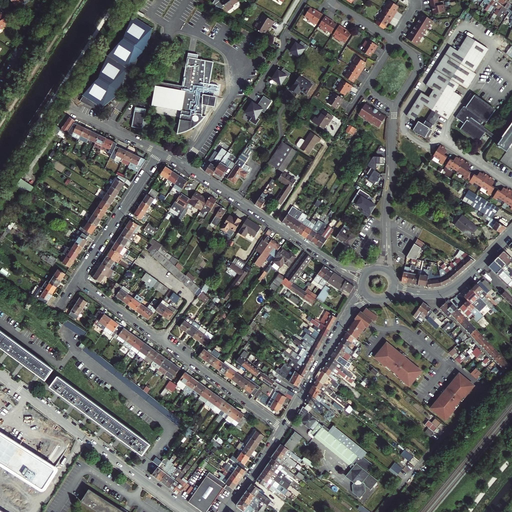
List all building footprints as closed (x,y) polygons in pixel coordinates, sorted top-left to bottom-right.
[(231,7),(238,2),(236,0),(223,0),(220,2),(219,1),(213,5),(220,10),(224,8),(227,12),(232,9),(231,7)] [(388,0),(382,10),(392,16),(396,11),(395,10),(397,6),(395,5),(393,4),(388,0)] [(427,0),(429,6),(430,6),(431,9),(431,13),(442,11),(441,4),(437,4),(435,0),(427,0)] [(483,0),(483,1),(487,3),(488,1),(490,3),(486,9),(488,10),(495,0),(483,0)] [(497,2),(499,4),(501,0),(495,0),(488,10),(487,13),(488,14),(497,2)] [(496,16),(498,12),(506,0),(501,0),(499,4),(495,9),(497,10),(494,14),(490,20),(492,22),(496,16)] [(511,0),(506,0),(498,12),(496,16),(499,18),(502,14),(501,13),(502,11),(504,13),(506,11),(509,13),(511,8),(511,5),(510,5),(511,1),(511,0)] [(313,10),(310,8),(304,16),(308,19),(307,20),(314,24),(315,23),(316,24),(322,14),(316,10),(315,11),(313,10)] [(0,29),(1,28),(3,29),(6,27),(7,25),(12,21),(8,15),(6,16),(3,10),(0,11),(0,29)] [(392,16),(382,10),(376,19),(385,25),(387,22),(388,23),(392,16)] [(413,43),(424,27),(430,19),(419,12),(417,16),(418,17),(416,18),(412,26),(407,32),(407,33),(406,32),(403,36),(413,43)] [(326,33),(327,31),(331,34),(336,25),(333,23),(330,21),(331,20),(325,16),(318,26),(321,27),(320,29),(326,33)] [(99,107),(100,107),(112,98),(117,91),(120,85),(124,77),(125,74),(128,76),(134,73),(134,67),(131,65),(133,62),(144,52),(152,30),(133,17),(81,94),(82,95),(78,100),(97,110),(99,107)] [(254,29),(259,32),(258,33),(264,36),(269,29),(270,30),(274,23),(263,17),(258,25),(257,24),(254,29)] [(339,25),(333,35),(335,36),(334,38),(340,42),(341,40),(345,42),(350,34),(347,32),(345,30),(345,29),(339,25)] [(431,128),(439,115),(447,119),(462,96),(455,92),(459,85),(467,89),(477,74),(475,72),(489,50),(472,38),(462,53),(455,48),(430,86),(434,89),(438,91),(437,93),(433,98),(425,93),(410,117),(418,122),(428,107),(435,112),(426,125),(422,122),(416,131),(417,132),(417,134),(418,133),(418,135),(419,134),(424,137),(426,134),(429,136),(433,130),(431,128)] [(361,52),(369,57),(372,53),(373,51),(374,51),(377,47),(368,41),(367,43),(365,42),(362,47),(363,48),(361,52)] [(294,46),(290,52),(299,58),(304,50),(306,51),(309,47),(301,42),(299,45),(296,43),(295,43),(296,44),(294,47),(294,46)] [(18,48),(15,52),(10,60),(16,64),(23,52),(18,48)] [(206,107),(211,108),(213,98),(202,96),(203,87),(208,87),(213,63),(196,60),(197,56),(187,54),(181,87),(156,82),(151,106),(181,112),(177,135),(181,134),(187,132),(192,129),(196,126),(198,124),(201,122),(205,117),(204,116),(205,113),(206,107)] [(350,67),(360,74),(364,68),(363,67),(365,63),(356,57),(355,57),(353,60),(353,62),(350,67)] [(356,80),(360,74),(350,67),(344,77),(352,82),(355,79),(356,80)] [(276,73),(272,79),(281,85),(286,77),(288,78),(291,74),(283,69),(281,72),(278,70),(278,71),(277,74),(276,73)] [(308,94),(313,86),(300,77),(291,90),(298,94),(301,90),(308,94)] [(342,80),(336,90),(345,95),(347,92),(348,93),(352,86),(342,80)] [(344,100),(334,93),(328,104),(336,109),(339,106),(340,106),(344,100)] [(463,104),(467,106),(474,96),(471,93),(463,104)] [(496,110),(475,95),(474,96),(467,106),(466,107),(465,106),(456,118),(464,124),(460,129),(479,142),(485,133),(469,121),(471,118),(481,125),(484,120),(487,123),(496,110)] [(250,105),(245,112),(252,117),(249,121),(256,125),(260,119),(257,117),(261,111),(264,113),(272,101),(263,96),(257,105),(252,102),(252,103),(253,103),(251,106),(250,105)] [(366,103),(359,114),(366,118),(365,119),(372,123),(373,123),(379,127),(386,116),(378,111),(379,110),(374,108),(366,103)] [(319,126),(321,121),(325,116),(326,117),(329,114),(319,107),(314,115),(311,113),(307,118),(319,126)] [(142,127),(145,110),(134,108),(131,124),(142,127)] [(67,135),(74,123),(76,121),(70,117),(62,129),(57,126),(53,132),(64,139),(67,135)] [(471,118),(469,121),(485,133),(499,143),(501,140),(481,125),(471,118)] [(67,135),(79,140),(85,128),(74,123),(67,135)] [(355,127),(350,124),(346,131),(351,134),(355,127)] [(511,144),(511,124),(501,140),(499,143),(497,145),(499,146),(498,147),(500,148),(501,148),(507,152),(511,144)] [(86,144),(88,140),(92,132),(85,128),(79,140),(86,144)] [(319,141),(321,138),(311,131),(305,140),(302,138),(300,139),(297,144),(297,146),(300,148),(308,154),(317,140),(319,141)] [(88,140),(96,143),(99,135),(92,132),(88,140)] [(101,150),(102,149),(107,138),(99,135),(96,143),(94,146),(101,150)] [(113,154),(117,146),(118,144),(107,138),(102,149),(113,154)] [(297,151),(282,142),(268,162),(283,172),(297,151)] [(446,148),(441,144),(434,156),(441,160),(440,162),(443,165),(448,157),(445,155),(448,151),(445,149),(446,148)] [(111,157),(122,163),(127,151),(117,146),(113,154),(111,157)] [(246,147),(239,158),(237,161),(232,168),(234,169),(227,179),(235,184),(241,176),(245,178),(248,173),(246,172),(249,167),(245,164),(249,157),(248,156),(251,151),(246,147)] [(215,151),(208,162),(211,164),(205,172),(211,176),(214,173),(228,152),(222,148),(218,153),(215,151)] [(233,151),(230,149),(228,152),(214,173),(221,178),(228,167),(231,169),(232,168),(237,161),(234,159),(230,156),(233,151)] [(122,163),(129,166),(135,155),(127,151),(122,163)] [(129,167),(139,172),(146,160),(135,155),(129,166),(129,167)] [(458,171),(465,160),(460,157),(459,158),(457,156),(454,160),(451,158),(446,166),(449,168),(451,166),(458,171)] [(371,168),(376,171),(376,164),(383,164),(383,157),(373,157),(367,165),(371,168)] [(470,163),(465,160),(458,171),(465,176),(463,178),(467,180),(472,172),(469,170),(471,166),(469,164),(470,163)] [(161,175),(168,180),(174,172),(166,167),(161,175)] [(367,180),(374,185),(376,182),(377,182),(380,178),(379,178),(377,176),(379,173),(376,171),(371,168),(366,174),(370,176),(367,180)] [(168,180),(176,184),(181,176),(174,172),(168,180)] [(279,179),(286,184),(275,200),(281,203),(296,181),(283,172),(279,179)] [(481,186),(489,175),(484,172),(483,173),(480,172),(478,175),(475,173),(475,174),(473,173),(468,180),(470,181),(473,184),(474,182),(481,186)] [(119,175),(117,174),(111,184),(113,186),(119,175)] [(119,175),(113,186),(120,191),(128,179),(123,177),(119,175)] [(493,178),(489,175),(481,186),(488,191),(487,193),(490,195),(496,187),(493,185),(495,181),(492,180),(493,178)] [(183,189),(188,181),(181,176),(176,184),(183,189)] [(21,179),(16,187),(28,195),(33,187),(21,179)] [(272,180),(268,185),(273,188),(276,182),(272,180)] [(113,186),(108,193),(115,198),(120,191),(113,186)] [(505,201),(511,190),(511,189),(507,187),(506,189),(504,187),(501,191),(498,189),(493,197),(497,199),(498,197),(505,201)] [(266,189),(255,205),(260,209),(262,206),(264,207),(267,204),(265,202),(271,192),(266,189)] [(359,189),(351,201),(358,206),(358,205),(365,209),(362,212),(369,217),(376,206),(367,200),(369,196),(359,189)] [(492,219),(499,208),(469,190),(464,198),(472,203),(470,206),(473,208),(478,211),(484,214),(487,216),(488,216),(492,219)] [(148,195),(143,201),(150,206),(152,203),(155,204),(157,201),(155,199),(157,196),(150,192),(148,195)] [(191,200),(182,214),(178,221),(182,224),(188,213),(190,209),(193,211),(202,196),(196,192),(191,200)] [(108,193),(103,200),(111,205),(115,198),(108,193)] [(172,208),(182,214),(191,200),(181,194),(172,208)] [(202,196),(193,211),(196,207),(202,211),(209,200),(202,196)] [(209,200),(202,211),(198,218),(201,220),(209,206),(212,209),(216,203),(218,200),(211,196),(209,200)] [(98,207),(106,212),(111,205),(103,200),(98,207)] [(150,206),(143,201),(139,208),(146,213),(150,206)] [(227,210),(216,203),(212,209),(211,211),(217,215),(210,226),(216,229),(218,227),(217,227),(227,210)] [(96,211),(94,215),(101,220),(106,212),(98,207),(96,211)] [(135,215),(142,219),(146,213),(139,208),(135,215)] [(292,229),(300,217),(301,216),(302,213),(297,210),(293,217),(287,226),(292,229)] [(301,216),(300,217),(292,229),(296,232),(305,219),(307,216),(302,213),(301,216)] [(293,217),(288,214),(282,223),(287,226),(293,217)] [(94,215),(89,222),(97,227),(101,220),(94,215)] [(229,215),(221,228),(226,231),(229,228),(234,231),(241,220),(236,216),(234,218),(229,215)] [(455,225),(474,236),(479,229),(462,216),(455,225)] [(495,225),(493,228),(501,233),(507,228),(492,219),(488,216),(487,216),(486,219),(495,225)] [(248,219),(239,233),(246,237),(249,233),(256,237),(262,228),(248,219)] [(310,222),(305,219),(296,232),(301,235),(310,222)] [(493,228),(495,225),(486,219),(485,220),(492,225),(491,227),(493,228)] [(131,220),(126,228),(134,233),(139,225),(131,220)] [(81,227),(79,230),(88,236),(90,233),(92,234),(97,227),(89,222),(84,229),(81,227)] [(315,225),(310,222),(301,235),(306,239),(315,225)] [(148,224),(146,227),(155,232),(157,230),(148,224)] [(320,228),(315,225),(306,239),(311,242),(320,228)] [(472,238),(474,236),(455,225),(472,238)] [(328,226),(325,232),(316,245),(321,249),(333,230),(328,226)] [(155,232),(146,227),(144,230),(153,235),(155,232)] [(126,228),(121,235),(132,242),(137,235),(136,234),(134,233),(126,228)] [(316,245),(325,232),(320,228),(311,242),(316,245)] [(356,236),(343,228),(336,238),(349,247),(356,236)] [(257,249),(262,253),(273,239),(269,236),(273,231),(269,229),(261,242),(257,249)] [(73,241),(76,243),(83,247),(88,240),(86,240),(88,236),(79,230),(76,235),(77,235),(73,241)] [(121,235),(117,242),(127,249),(132,242),(121,235)] [(273,239),(262,253),(261,256),(255,264),(260,268),(270,254),(274,257),(282,246),(273,239)] [(417,239),(415,244),(421,248),(424,243),(417,239)] [(127,249),(117,242),(112,249),(123,256),(127,249)] [(72,249),(79,254),(83,247),(76,243),(72,249)] [(412,259),(416,259),(420,253),(418,252),(421,248),(415,244),(414,244),(407,257),(412,259)] [(66,255),(68,256),(75,261),(79,254),(72,249),(69,248),(67,246),(63,253),(66,255)] [(276,257),(277,258),(274,262),(282,267),(285,263),(289,266),(296,257),(291,253),(290,255),(282,248),(276,257)] [(112,249),(107,256),(115,262),(118,263),(123,256),(112,249)] [(455,256),(458,259),(459,260),(467,268),(475,261),(474,261),(468,257),(469,255),(466,253),(460,250),(455,256)] [(511,258),(504,251),(498,257),(508,266),(511,263),(511,258)] [(304,252),(300,258),(307,264),(312,258),(304,252)] [(165,257),(168,260),(170,262),(173,258),(166,253),(164,256),(165,257)] [(68,256),(63,263),(70,268),(75,261),(68,256)] [(110,269),(115,262),(107,256),(103,264),(110,269)] [(237,257),(233,263),(238,267),(241,270),(242,269),(246,263),(237,257)] [(511,270),(508,266),(498,257),(495,261),(504,270),(511,277),(511,275),(511,270)] [(300,258),(295,265),(303,270),(307,264),(300,258)] [(458,259),(452,263),(451,262),(449,264),(451,265),(459,275),(467,268),(459,260),(458,259)] [(504,270),(495,261),(489,267),(508,286),(511,281),(511,280),(510,278),(503,271),(504,270)] [(177,268),(179,269),(181,272),(181,271),(185,268),(178,263),(176,267),(177,268)] [(230,267),(240,275),(228,291),(231,294),(232,293),(247,274),(241,270),(238,267),(233,263),(230,267)] [(108,273),(110,269),(103,264),(98,271),(106,276),(109,278),(111,275),(108,273)] [(442,267),(443,269),(447,275),(452,281),(453,281),(459,275),(451,265),(447,268),(445,264),(441,266),(442,267)] [(295,265),(290,272),(292,273),(293,272),(298,276),(303,270),(295,265)] [(407,283),(412,284),(416,268),(416,266),(411,265),(410,267),(407,283)] [(323,278),(329,269),(324,266),(321,271),(319,273),(318,274),(313,282),(318,286),(320,283),(321,281),(322,281),(324,279),(323,278)] [(402,277),(401,282),(407,283),(410,267),(405,266),(402,277)] [(418,285),(426,287),(427,282),(428,281),(429,272),(430,267),(428,267),(428,270),(424,269),(423,274),(420,274),(418,285)] [(421,270),(416,268),(412,284),(418,285),(420,274),(421,270)] [(59,269),(54,276),(61,281),(66,274),(59,269)] [(326,285),(329,281),(334,273),(329,269),(323,278),(324,279),(322,281),(321,281),(320,283),(325,287),(326,285)] [(438,271),(439,279),(442,287),(450,283),(452,281),(447,275),(443,269),(438,271)] [(504,270),(503,271),(510,278),(511,277),(504,270)] [(101,283),(106,276),(98,271),(93,278),(101,283)] [(292,273),(290,272),(285,278),(286,278),(293,283),(298,276),(293,272),(292,273)] [(142,280),(146,283),(151,276),(147,273),(142,280)] [(334,273),(329,281),(343,291),(345,289),(351,293),(354,287),(334,273)] [(280,274),(271,286),(276,290),(281,283),(282,283),(286,278),(285,278),(280,274)] [(54,276),(50,283),(57,288),(61,281),(54,276)] [(146,283),(144,286),(147,288),(150,285),(152,287),(153,287),(157,281),(151,276),(146,283)] [(286,278),(282,283),(314,305),(317,300),(316,299),(311,295),(305,292),(293,283),(286,278)] [(428,287),(428,288),(442,287),(439,279),(428,281),(427,282),(428,287)] [(480,281),(472,289),(480,297),(492,309),(494,307),(484,297),(490,291),(480,281)] [(53,294),(57,288),(50,283),(46,290),(53,294)] [(111,292),(114,294),(120,285),(117,284),(111,292)] [(35,297),(41,287),(39,285),(32,295),(35,297)] [(123,288),(120,285),(114,294),(117,296),(116,297),(123,302),(130,292),(123,287),(123,288)] [(331,289),(326,285),(325,287),(316,299),(317,300),(322,303),(329,294),(328,293),(331,289)] [(164,286),(159,292),(164,295),(168,289),(164,286)] [(46,304),(53,294),(46,290),(41,287),(35,297),(46,304)] [(466,298),(476,309),(480,304),(476,300),(478,298),(479,299),(480,297),(472,289),(464,296),(465,297),(466,298)] [(228,291),(223,297),(227,300),(232,293),(231,294),(228,291)] [(130,292),(123,302),(129,306),(136,296),(130,292)] [(198,296),(198,297),(205,304),(209,299),(202,292),(198,296)] [(511,299),(511,298),(505,292),(501,295),(509,303),(511,299)] [(136,296),(129,306),(136,311),(141,304),(144,300),(137,295),(136,296)] [(81,297),(76,304),(83,309),(88,302),(81,297)] [(466,302),(460,308),(471,320),(473,318),(477,323),(484,317),(476,309),(466,298),(464,300),(466,302)] [(156,311),(163,316),(164,314),(170,305),(163,300),(157,310),(156,311)] [(443,312),(452,304),(449,300),(440,308),(443,312)] [(413,316),(416,319),(420,313),(421,314),(422,313),(427,316),(428,314),(429,316),(432,313),(433,312),(431,310),(432,309),(424,302),(413,316)] [(77,319),(83,309),(76,304),(70,314),(77,319)] [(141,304),(136,311),(142,315),(147,309),(141,304)] [(448,317),(451,314),(457,309),(452,304),(443,312),(448,317)] [(147,309),(142,315),(149,320),(156,311),(157,310),(150,305),(147,309)] [(164,314),(163,316),(169,320),(176,310),(170,305),(164,314)] [(351,325),(347,332),(357,339),(364,331),(365,332),(373,322),(375,323),(379,318),(367,309),(363,313),(364,314),(358,321),(353,327),(351,325)] [(451,314),(456,320),(462,314),(457,309),(451,314)] [(316,319),(315,320),(318,322),(330,331),(335,322),(337,318),(329,314),(330,313),(327,311),(321,322),(316,319)] [(314,329),(315,331),(319,333),(326,337),(330,331),(318,322),(315,320),(304,312),(302,315),(300,317),(305,320),(306,319),(314,324),(315,323),(317,324),(314,329)] [(437,318),(438,317),(435,315),(436,315),(433,312),(432,313),(429,316),(430,317),(434,321),(437,318)] [(112,320),(102,313),(98,318),(94,323),(98,325),(97,325),(104,330),(112,320)] [(462,314),(456,320),(461,324),(467,319),(462,314)] [(180,328),(187,332),(190,328),(194,322),(188,317),(180,328)] [(435,322),(434,321),(430,317),(427,320),(436,329),(439,326),(435,322)] [(63,324),(84,338),(88,332),(67,319),(63,324)] [(461,324),(466,329),(471,324),(467,319),(461,324)] [(104,330),(114,337),(122,327),(112,320),(104,330)] [(187,332),(193,337),(201,326),(194,322),(190,328),(187,332)] [(449,326),(451,324),(449,322),(445,326),(442,323),(439,326),(445,331),(449,326)] [(470,334),(476,329),(471,324),(466,329),(467,331),(470,334)] [(201,326),(193,337),(199,342),(206,332),(204,331),(205,330),(201,326)] [(124,344),(126,341),(131,334),(122,327),(114,337),(124,344)] [(304,331),(307,333),(315,339),(323,344),(326,337),(319,333),(315,331),(313,333),(306,328),(304,331)] [(54,370),(0,329),(0,346),(8,352),(22,363),(38,375),(46,381),(54,370)] [(481,334),(476,329),(470,334),(475,340),(481,334)] [(206,332),(199,342),(206,347),(214,336),(207,331),(206,332)] [(357,339),(347,332),(344,337),(358,348),(359,346),(357,344),(359,341),(357,339)] [(459,335),(465,341),(468,338),(462,332),(459,335)] [(314,344),(313,347),(319,350),(323,344),(315,339),(307,333),(305,337),(314,344)] [(126,341),(133,346),(138,339),(131,334),(126,341)] [(475,340),(480,345),(486,339),(481,334),(475,340)] [(341,341),(354,352),(358,355),(360,353),(356,349),(358,348),(344,337),(341,341)] [(138,339),(133,346),(131,349),(138,354),(145,344),(138,339)] [(480,345),(485,350),(491,344),(486,339),(480,345)] [(308,352),(315,357),(317,353),(319,350),(313,347),(311,350),(307,347),(307,348),(304,346),(305,345),(304,344),(305,343),(302,340),(300,343),(298,341),(296,343),(297,344),(308,352)] [(354,352),(341,341),(338,346),(350,356),(351,356),(354,352)] [(382,347),(374,357),(385,366),(386,365),(399,375),(398,376),(409,385),(421,370),(405,357),(404,357),(403,358),(400,356),(401,355),(398,352),(387,343),(383,348),(382,347)] [(145,344),(138,354),(145,359),(152,349),(145,344)] [(302,358),(303,359),(312,363),(315,357),(308,352),(297,344),(295,346),(301,351),(303,349),(303,350),(303,351),(306,353),(302,358)] [(490,355),(495,349),(491,344),(485,350),(490,355)] [(83,351),(167,417),(170,419),(180,427),(184,422),(151,395),(148,393),(145,391),(144,390),(99,354),(87,345),(83,351)] [(350,356),(338,346),(335,351),(347,360),(350,356)] [(152,365),(154,361),(160,354),(156,352),(152,349),(145,359),(152,365)] [(204,349),(199,356),(206,361),(213,352),(209,349),(207,351),(204,349)] [(494,360),(500,354),(495,349),(490,355),(494,360)] [(400,350),(398,352),(401,355),(400,356),(403,358),(404,357),(405,357),(406,355),(400,350)] [(347,360),(335,351),(331,356),(344,366),(347,360)] [(206,361),(213,366),(218,359),(214,356),(216,354),(213,352),(206,361)] [(462,352),(456,358),(461,364),(467,357),(462,352)] [(160,354),(154,361),(161,366),(166,359),(163,356),(160,354)] [(494,360),(499,365),(505,359),(500,354),(494,360)] [(243,365),(246,360),(240,356),(237,361),(243,365)] [(295,362),(298,364),(299,363),(296,361),(296,360),(291,356),(289,358),(295,362)] [(331,356),(328,361),(336,368),(337,367),(342,372),(348,376),(350,373),(343,368),(345,366),(344,366),(331,356)] [(159,369),(166,375),(173,364),(166,359),(161,366),(159,369)] [(218,359),(213,366),(219,370),(224,363),(218,359)] [(303,359),(300,366),(308,370),(312,363),(303,359)] [(505,359),(499,365),(503,369),(508,363),(505,359)] [(246,360),(243,365),(248,369),(252,365),(246,360)] [(224,363),(219,370),(225,375),(232,365),(226,361),(224,363)] [(336,368),(328,361),(325,366),(336,374),(339,371),(341,373),(342,372),(337,367),(336,368)] [(296,371),(304,378),(306,374),(308,370),(300,366),(298,364),(295,362),(295,363),(296,365),(295,367),(300,370),(299,372),(297,370),(296,371)] [(296,371),(285,363),(280,370),(278,368),(275,372),(277,373),(281,376),(289,381),(299,387),(304,378),(296,371)] [(173,364),(166,375),(173,380),(180,369),(173,364)] [(232,365),(225,375),(232,380),(237,372),(239,370),(232,365)] [(252,365),(248,369),(254,374),(257,369),(252,365)] [(337,375),(336,374),(325,366),(323,369),(322,370),(338,383),(340,382),(337,380),(339,378),(336,376),(337,375)] [(477,368),(471,373),(477,378),(482,373),(477,368)] [(494,371),(499,376),(502,373),(497,368),(494,371)] [(260,378),(264,374),(257,369),(254,374),(257,376),(258,376),(260,378)] [(317,379),(328,388),(330,384),(337,389),(340,385),(338,383),(322,370),(317,379)] [(232,380),(238,384),(243,377),(237,372),(232,380)] [(440,396),(431,407),(436,410),(435,411),(445,419),(454,408),(453,407),(463,395),(464,396),(473,384),(459,372),(445,389),(445,390),(446,390),(444,393),(443,392),(440,396)] [(193,378),(186,373),(177,384),(184,390),(185,389),(193,378)] [(267,383),(271,386),(275,381),(264,374),(260,378),(267,383)] [(243,377),(238,384),(245,389),(251,380),(245,375),(243,377)] [(122,440),(134,449),(137,451),(139,453),(143,455),(151,445),(58,377),(51,387),(58,392),(61,395),(73,404),(76,406),(86,413),(89,416),(104,426),(107,429),(119,438),(122,440)] [(192,394),(194,390),(200,383),(193,378),(185,389),(192,394)] [(328,388),(317,379),(314,385),(325,394),(329,397),(333,392),(328,388)] [(251,380),(245,389),(254,396),(259,390),(261,387),(251,380)] [(271,387),(276,390),(279,384),(275,381),(271,386),(271,387)] [(194,390),(201,395),(207,388),(200,383),(194,390)] [(309,394),(319,402),(323,397),(325,394),(314,385),(309,394)] [(153,393),(146,387),(144,390),(145,391),(148,393),(151,395),(153,393)] [(438,394),(440,396),(443,392),(444,393),(446,390),(445,390),(445,389),(443,387),(438,394)] [(201,395),(208,400),(214,393),(207,388),(201,395)] [(276,390),(272,398),(283,405),(287,397),(285,396),(282,394),(279,392),(276,390)] [(205,404),(212,409),(221,398),(214,393),(208,400),(205,404)] [(308,404),(312,408),(318,412),(322,408),(323,405),(321,404),(319,402),(309,394),(305,402),(306,402),(308,404)] [(347,397),(344,400),(351,405),(353,402),(347,397)] [(212,409),(216,412),(219,408),(222,410),(228,403),(221,398),(212,409)] [(270,408),(278,413),(283,405),(272,398),(271,398),(268,404),(268,406),(271,407),(270,408)] [(4,407),(16,412),(19,406),(7,401),(4,407)] [(344,409),(335,402),(332,405),(342,412),(344,409)] [(226,419),(227,419),(235,408),(228,403),(222,410),(219,414),(226,419)] [(342,412),(332,405),(328,409),(338,417),(342,412)] [(304,406),(301,410),(297,417),(311,428),(311,427),(315,430),(314,431),(311,429),(309,432),(309,434),(314,438),(315,436),(351,465),(351,466),(353,468),(347,476),(355,482),(355,483),(357,480),(360,480),(363,482),(365,484),(366,484),(371,489),(378,481),(366,471),(372,464),(363,457),(367,452),(334,425),(330,430),(323,424),(322,425),(316,420),(317,419),(309,412),(310,411),(305,407),(304,406)] [(227,419),(230,421),(233,418),(236,421),(234,423),(233,425),(236,427),(237,426),(243,417),(240,415),(242,413),(235,408),(227,419)] [(243,417),(237,426),(240,428),(246,419),(243,417)] [(433,424),(438,428),(442,423),(437,419),(433,424)] [(429,428),(435,432),(438,428),(433,424),(429,421),(426,425),(429,428)] [(426,432),(431,436),(435,432),(429,428),(426,432)] [(255,429),(250,437),(260,443),(265,436),(255,429)] [(0,511),(4,511),(0,509),(0,465),(2,466),(42,492),(58,467),(0,431),(0,511)] [(295,432),(284,446),(292,452),(303,437),(295,432)] [(250,437),(245,444),(255,450),(260,443),(250,437)] [(210,443),(215,447),(220,450),(222,447),(216,441),(214,443),(211,440),(210,443)] [(239,450),(242,452),(250,457),(255,450),(245,444),(244,443),(239,450)] [(281,444),(278,448),(289,457),(290,455),(296,459),(298,457),(292,452),(284,446),(281,444)] [(289,457),(278,448),(275,453),(287,462),(292,466),(294,467),(297,463),(289,457)] [(401,455),(410,462),(414,456),(405,449),(401,455)] [(237,459),(235,462),(242,468),(250,457),(242,452),(237,459)] [(292,466),(287,462),(275,453),(271,458),(272,458),(289,470),(292,466)] [(170,460),(156,478),(160,481),(173,465),(171,463),(175,457),(173,456),(170,460)] [(152,475),(156,478),(170,460),(166,457),(152,475)] [(305,457),(302,460),(312,468),(315,465),(305,457)] [(289,470),(272,458),(269,463),(281,472),(282,470),(295,479),(297,477),(289,470)] [(228,464),(243,476),(247,471),(242,468),(235,462),(232,460),(231,459),(227,464),(228,464)] [(281,472),(269,463),(266,467),(281,478),(283,480),(286,482),(287,482),(290,485),(293,482),(286,477),(286,476),(281,472)] [(397,476),(402,468),(393,463),(389,472),(397,476)] [(173,465),(160,481),(165,485),(174,474),(171,472),(176,465),(174,464),(173,465)] [(169,488),(173,491),(182,480),(180,478),(183,474),(187,469),(188,470),(190,466),(187,464),(178,477),(169,488)] [(224,468),(240,480),(243,476),(228,464),(224,468)] [(237,485),(240,480),(224,468),(223,467),(222,469),(226,472),(224,475),(237,485)] [(266,467),(263,472),(279,483),(281,481),(279,480),(281,478),(266,467)] [(165,485),(169,488),(178,477),(176,475),(179,470),(178,468),(174,474),(165,485)] [(210,472),(189,502),(198,509),(202,511),(206,511),(225,488),(227,484),(222,480),(210,472)] [(237,485),(224,475),(221,472),(220,474),(224,477),(222,480),(227,484),(234,489),(237,485)] [(279,483),(263,472),(260,476),(276,488),(281,491),(284,487),(279,483)] [(276,488),(260,476),(257,481),(263,486),(273,493),(276,488)] [(178,495),(187,484),(183,481),(185,479),(183,478),(182,480),(173,491),(178,495)] [(365,491),(366,484),(365,484),(363,482),(360,480),(357,480),(355,483),(355,482),(353,485),(353,492),(358,496),(359,494),(361,495),(365,491)] [(259,492),(263,486),(257,481),(254,484),(253,483),(248,490),(261,500),(262,501),(265,503),(268,505),(276,511),(277,511),(280,508),(259,492)] [(225,488),(231,493),(234,489),(227,484),(225,488)] [(125,511),(92,487),(83,499),(100,511),(125,511)] [(258,504),(261,500),(248,490),(244,495),(258,504)] [(258,504),(244,495),(241,499),(254,508),(255,509),(258,504)] [(254,508),(241,499),(237,504),(238,507),(244,511),(250,511),(252,511),(253,511),(254,510),(253,510),(254,508)]
